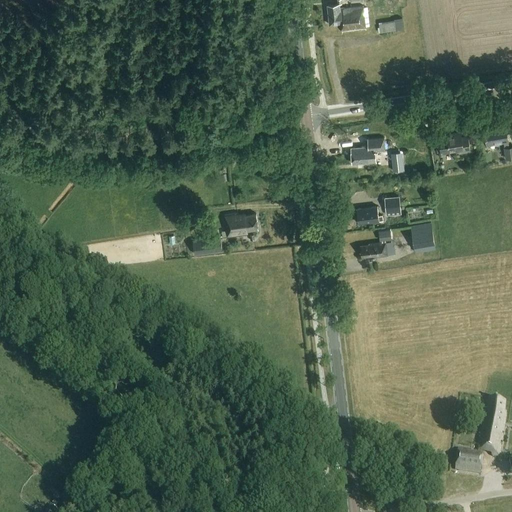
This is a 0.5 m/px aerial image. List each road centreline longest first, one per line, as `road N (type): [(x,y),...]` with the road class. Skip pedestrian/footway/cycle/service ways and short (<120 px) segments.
road 1 (secondary): [(354,511),(305,116)]
road 2 (track): [(215,511),(0,226)]
road 3 (track): [(39,273),(329,426),(343,424)]
road 4 (track): [(0,125),(143,141),(305,116)]
road 5 (unclassified): [(305,116),(511,83)]
road 6 (unclassified): [(511,492),(393,511)]
